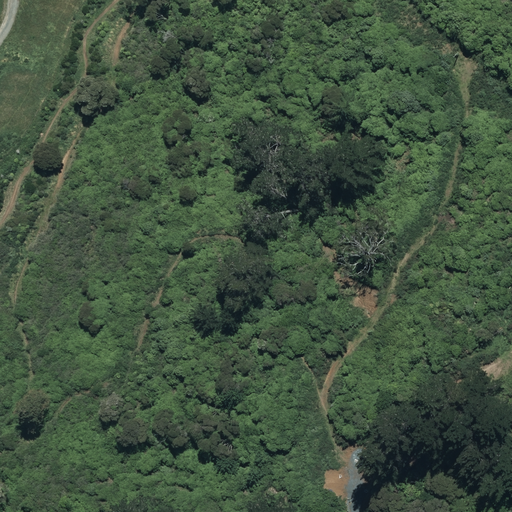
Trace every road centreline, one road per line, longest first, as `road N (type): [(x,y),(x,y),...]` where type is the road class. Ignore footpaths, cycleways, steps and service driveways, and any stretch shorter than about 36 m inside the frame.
road 1 (track): [(511,352),(438,392),(355,474)]
road 2 (track): [(341,351),(324,406),(334,445),(355,474),(351,511)]
